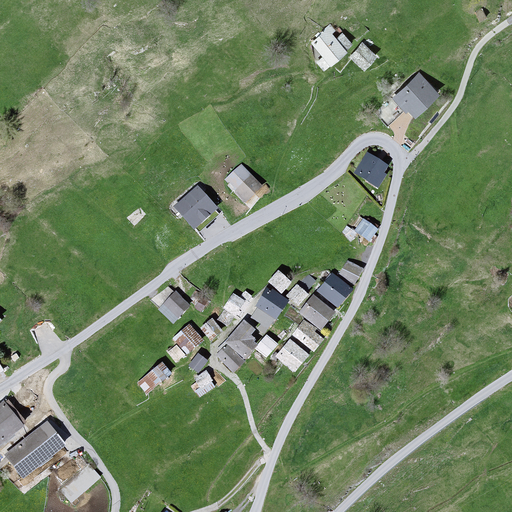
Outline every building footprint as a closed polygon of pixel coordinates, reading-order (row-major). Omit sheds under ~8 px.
[(325,32),(313,43),(324,56),(317,62),(325,71),(347,52),(346,50),(352,45),(343,34),(336,40),(331,34),(334,31),(330,25),(324,30),(325,32)] [(360,43),(347,58),(363,72),(376,57),(360,43)] [(438,95),(418,74),(392,98),(412,119),(438,95)] [(389,169),(367,156),(353,178),(375,191),(389,169)] [(241,166),(223,181),(245,206),(262,191),(241,166)] [(196,188),(172,209),(192,232),(216,212),(196,188)] [(377,232),(359,219),(350,231),(369,244),(377,232)] [(362,268),(348,261),(340,275),(355,283),(362,268)] [(290,280),(279,271),(270,281),(281,290),(290,280)] [(332,273),(319,290),(338,305),(351,288),(332,273)] [(307,293),(297,284),(288,295),(298,303),(307,293)] [(271,291),(266,288),(252,316),(262,323),(259,328),(264,332),(288,300),(272,289),(271,291)] [(174,293),(157,311),(173,327),(190,309),(174,293)] [(245,300),(234,294),(225,307),(225,308),(218,318),(228,324),(245,300)] [(313,295),(301,310),(321,326),(334,310),(313,295)] [(212,319),(202,327),(211,339),(222,330),(212,319)] [(254,328),(245,319),(226,339),(244,356),(256,343),(248,335),(254,328)] [(303,321),(294,334),(314,349),(323,336),(303,321)] [(190,324),(174,337),(187,351),(202,338),(190,324)] [(276,346),(265,338),(254,352),(265,360),(276,346)] [(308,353),(291,339),(277,355),(294,369),(308,353)] [(184,354),(176,344),(168,351),(176,361),(184,354)] [(244,362),(226,344),(216,354),(233,372),(244,362)] [(199,353),(190,364),(198,370),(207,359),(199,353)] [(162,362),(138,382),(146,391),(170,372),(162,362)] [(212,379),(206,371),(196,378),(199,382),(193,386),(199,396),(214,385),(211,380),(212,379)] [(1,402),(0,403),(0,446),(22,430),(1,402)] [(45,424),(2,457),(21,482),(64,449),(45,424)]
